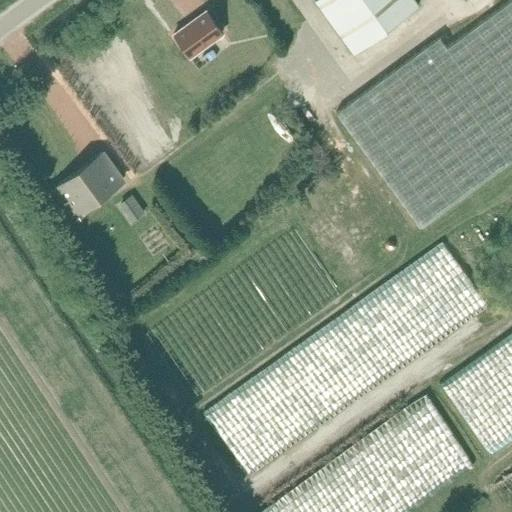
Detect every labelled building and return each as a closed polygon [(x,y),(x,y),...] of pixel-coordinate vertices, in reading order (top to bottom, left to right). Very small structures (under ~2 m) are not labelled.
[(412,0),(312,0),(352,53),(417,6),(412,0)] [(511,0),(446,47),(439,37),(337,113),(421,225),(511,158),(511,0)] [(192,9),(168,26),(184,49),(216,26),(200,3),(192,9)] [(83,164),(51,188),(69,213),(101,190),(104,194),(118,183),(101,158),(86,168),(83,164)] [(161,278),(182,263),(194,255),(187,246),(155,269),(161,278)]
